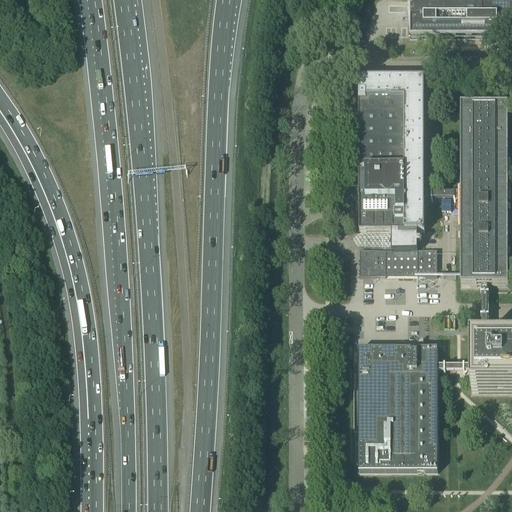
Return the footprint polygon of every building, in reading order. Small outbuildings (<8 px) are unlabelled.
[(482,36),(488,36),(500,36),(500,40),(511,39),(511,0),(410,0),(410,20),(411,20),(411,40),(482,40),(482,39),(482,36)] [(392,247),(392,253),(418,253),(418,247),(421,247),(421,242),(418,242),(418,235),(425,235),(424,202),(424,195),(425,84),(360,84),(360,97),(359,97),(359,203),(360,203),(360,235),(392,235),(392,242),(391,242),(389,245),(391,247),(392,247)] [(481,289),(487,289),(509,289),(509,231),(511,231),(511,217),(510,218),(510,209),(511,209),(511,194),(511,193),(511,192),(509,193),(509,109),(461,109),(461,195),(461,201),(461,289),(481,289)] [(418,253),(392,253),(360,253),(360,280),(386,280),(386,279),(386,280),(386,276),(418,276),(418,279),(437,280),(437,253),(418,253)] [(472,374),(472,397),(511,396),(511,347),(487,348),(481,348),(472,348),(472,368),(472,374)] [(359,475),(438,475),(438,376),(438,374),(438,368),(438,352),(429,352),(430,349),(424,349),(424,352),(418,352),(418,350),(408,350),(408,352),(359,352),(359,433),(359,475)]
